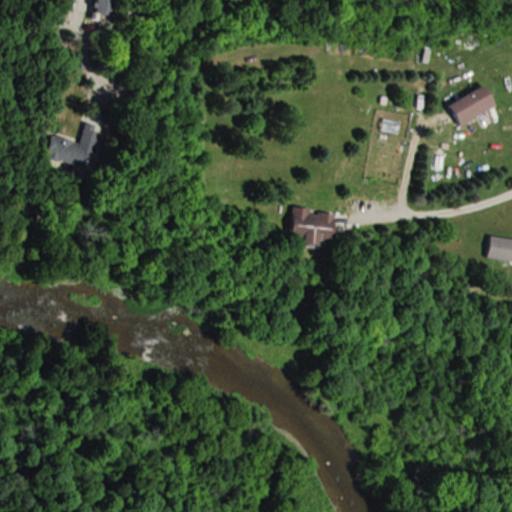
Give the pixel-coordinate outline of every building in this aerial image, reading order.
[(91,0),(90,19),(112,20),(113,0),(91,0)] [(448,102),(457,123),(494,106),(484,85),(448,102)] [(78,142),(50,134),(43,156),(85,169),(98,128),(83,124),(78,142)] [(330,242),(332,210),(290,208),(288,240),(330,242)] [(511,238),(488,236),(485,259),(511,261),(511,238)]
